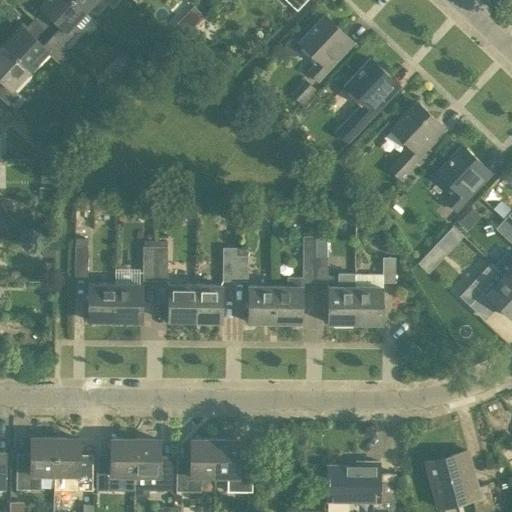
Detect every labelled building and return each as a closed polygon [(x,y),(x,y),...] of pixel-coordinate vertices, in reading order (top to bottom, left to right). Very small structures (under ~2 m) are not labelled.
[(75,21),(84,11),(72,0),(42,0),(38,5),(45,12),(36,22),(62,45),(80,26),(75,21)] [(72,0),(84,11),(94,0),(110,0),(113,3),(116,0),(72,0)] [(285,0),(292,6),(296,10),(305,0),(285,0)] [(323,14),(301,38),(298,41),(293,39),(287,40),(284,45),(284,50),(287,54),(292,56),(299,53),(301,46),(317,61),(307,71),(316,80),(353,42),(323,14)] [(182,17),(176,23),(186,33),(192,27),(182,17)] [(69,52),(62,45),(36,22),(28,31),(20,24),(1,43),(29,69),(47,50),(60,62),(69,52)] [(11,88),(29,69),(1,43),(0,44),(0,97),(7,104),(17,93),(11,88)] [(134,61),(125,54),(121,59),(129,66),(134,61)] [(347,119),(358,129),(399,85),(369,58),(352,76),(344,85),(363,102),(347,119)] [(316,91),(306,81),(292,96),(302,106),(316,91)] [(389,128),(408,146),(386,169),(403,184),(418,168),(412,163),(436,138),(427,129),(435,120),(415,101),(389,128)] [(42,123),(36,129),(43,135),(48,129),(42,123)] [(59,140),(54,137),(49,143),(54,146),(59,140)] [(37,147),(37,153),(43,159),(53,149),(43,141),(37,147)] [(454,210),(490,172),(461,145),(436,172),(455,190),(444,201),(454,210)] [(343,158),(335,167),(346,178),(354,169),(343,158)] [(39,186),(39,197),(52,197),(55,197),(55,187),(52,187),(39,186)] [(9,202),(0,205),(4,215),(13,212),(9,202)] [(473,207),(461,219),(468,226),(480,214),(473,207)] [(503,219),(509,224),(511,227),(511,211),(511,210),(503,219)] [(315,212),(315,225),(324,225),(324,212),(315,212)] [(511,243),(511,227),(509,224),(501,233),(511,243)] [(431,251),(441,261),(461,240),(450,230),(431,251)] [(302,282),(314,282),(314,255),(314,239),(314,237),(302,237),(302,282)] [(52,255),(52,239),(42,239),(42,255),(52,255)] [(314,255),(326,256),(326,239),(314,239),(314,255)] [(86,245),(74,244),(73,278),(86,278),(86,245)] [(141,278),(153,278),(153,245),(141,245),(141,278)] [(165,245),(153,245),(153,278),(165,278),(165,245)] [(233,279),(233,253),(233,246),(222,246),(221,279),(233,279)] [(245,254),(233,253),(233,279),(245,279),(245,254)] [(314,255),(314,282),(326,282),(326,256),(314,255)] [(382,257),(382,282),(394,282),(394,257),(382,257)] [(511,262),(502,273),(511,282),(511,262)] [(511,318),(511,317),(511,282),(502,273),(484,293),(511,318)] [(353,323),(354,286),(354,274),(338,274),(338,286),(327,286),(327,323),(353,323)] [(353,323),(380,323),(380,274),(354,274),(354,286),(353,323)] [(273,322),(300,322),(300,277),(286,277),(286,285),(273,285),(273,322)] [(87,320),(113,320),(114,283),(87,282),(87,320)] [(140,283),(114,283),(113,320),(140,321),(140,283)] [(167,321),(193,321),(194,284),(167,284),(167,321)] [(220,284),(194,284),(193,321),(220,321),(220,284)] [(247,322),(273,322),(273,285),(247,285),(247,322)] [(41,473),(53,473),(54,438),(30,438),(29,464),(15,464),(15,489),(41,489),(41,473)] [(78,438),(54,438),(53,473),(67,473),(67,489),(91,489),(92,465),(77,464),(78,438)] [(121,474),(133,475),(134,439),(110,438),(110,465),(96,465),(96,490),(121,490),(121,474)] [(158,439),(134,439),(133,475),(146,475),(146,490),(171,490),(171,465),(157,465),(158,439)] [(200,474),(213,475),(214,440),(190,439),(189,466),(176,466),(176,490),(200,491),(200,474)] [(238,440),(214,440),(213,475),(227,475),(226,491),(251,491),(251,466),(237,466),(238,440)] [(495,511),(488,483),(476,486),(466,450),(425,461),(437,508),(475,498),(478,511),(495,511)] [(354,465),(326,465),(326,477),(324,477),(324,480),(326,480),(325,499),(371,499),(370,511),(393,511),(394,482),(378,481),(378,461),(355,461),(354,465)] [(247,507),(250,507),(256,507),(256,496),(251,496),(247,496),(247,507)] [(22,511),(23,502),(9,502),(8,511),(22,511)]
